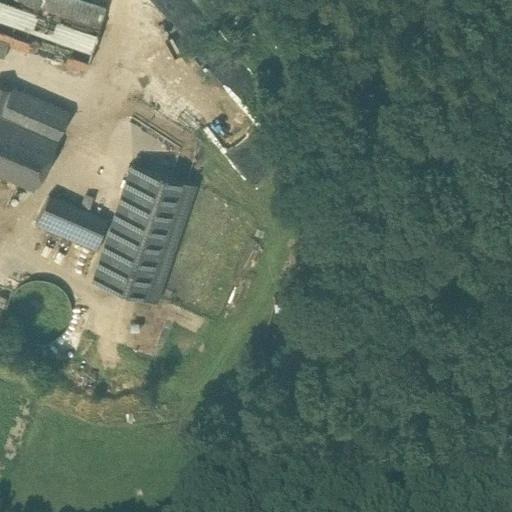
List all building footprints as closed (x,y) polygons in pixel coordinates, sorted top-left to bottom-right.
[(106,8),(82,0),(0,0),(0,40),(9,43),(85,70),(106,8)] [(9,43),(0,40),(0,55),(4,57),(9,43)] [(0,174),(36,190),(58,141),(57,141),(70,112),(11,86),(10,88),(0,83),(0,174)] [(133,165),(94,282),(156,302),(195,186),(133,165)] [(108,221),(49,195),(36,225),(98,251),(108,221)] [(69,326),(72,314),(69,301),(62,291),(51,284),(39,282),(26,284),(16,291),(9,302),(7,314),(9,327),(16,337),(27,344),(40,346),(52,344),(62,337),(69,326)]
